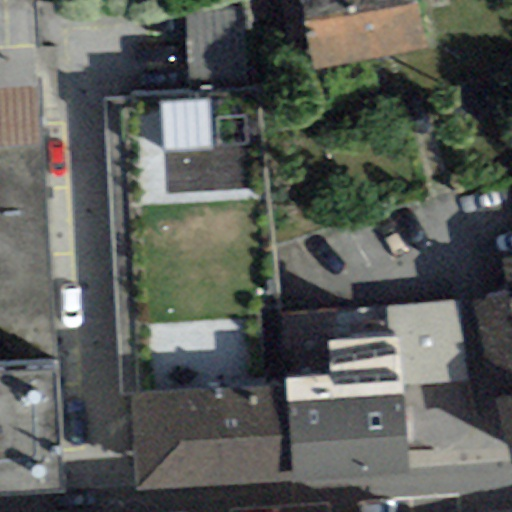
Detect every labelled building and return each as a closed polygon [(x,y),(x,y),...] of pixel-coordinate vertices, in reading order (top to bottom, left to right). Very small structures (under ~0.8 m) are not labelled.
[(297,0),(314,71),(427,46),(416,0),(297,0)] [(244,4),(181,8),(185,83),(248,80),(244,4)] [(0,370),(55,367),(39,84),(0,86),(0,370)] [(266,91),(101,101),(108,215),(273,205),(266,91)] [(283,378),(273,205),(108,215),(119,395),(132,394),(284,385),(283,378)] [(511,293),(475,301),(493,378),(511,462),(511,256),(503,258),(511,293)] [(475,301),(386,309),(387,337),(397,336),(399,384),(493,378),(475,301)] [(387,337),(328,340),(330,375),(283,378),(284,385),(292,481),(404,475),(399,384),(397,336),(387,337)] [(0,499),(62,497),(55,367),(0,370),(0,499)] [(292,481),(284,385),(132,394),(137,489),(292,481)]
